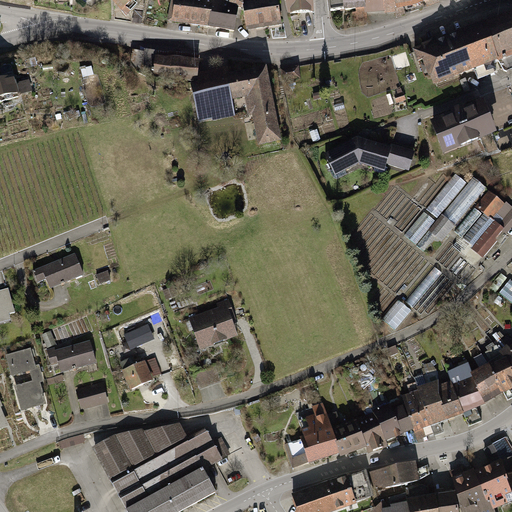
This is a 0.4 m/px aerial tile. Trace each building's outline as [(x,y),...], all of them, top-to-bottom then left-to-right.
[(107,0),(123,19),(136,8),(130,2),(132,0),(107,0)] [(172,0),(168,26),(233,35),(240,8),(238,0),(172,0)] [(271,0),(238,0),(240,8),(243,30),(275,26),(271,0)] [(312,0),(286,0),(289,16),(313,15),(312,0)] [(326,0),(328,15),(337,14),(361,12),(362,18),(392,16),(430,0),(326,0)] [(511,14),(413,52),(427,90),(511,57),(511,14)] [(197,63),(155,56),(152,73),(194,81),(197,63)] [(284,78),(302,76),(301,67),(283,68),(284,78)] [(201,81),(188,84),(196,122),(233,113),(231,104),(244,102),(256,148),(280,143),(264,70),(228,77),(226,71),(200,76),(201,81)] [(9,79),(0,81),(0,98),(13,95),(9,79)] [(451,115),(430,123),(442,156),(494,136),(482,103),(462,110),(461,107),(449,111),(451,115)] [(355,141),(323,157),(334,180),(358,168),(382,174),(385,167),(408,174),(415,153),(392,147),(390,152),(355,141)] [(468,187),(457,177),(426,211),(485,261),(511,230),(511,209),(473,180),(468,187)] [(81,279),(72,255),(29,271),(34,284),(43,281),(47,291),(81,279)] [(511,301),(511,279),(501,293),(511,301)] [(6,291),(0,292),(0,319),(13,316),(6,291)] [(215,311),(188,320),(198,351),(233,339),(229,327),(235,325),(227,301),(213,306),(215,311)] [(396,330),(412,312),(400,301),(384,319),(396,330)] [(151,315),(119,327),(129,356),(150,348),(144,333),(156,329),(151,315)] [(48,348),(57,344),(52,331),(43,335),(48,348)] [(94,365),(88,343),(55,351),(54,349),(45,351),(49,367),(55,365),(57,374),(94,365)] [(506,347),(497,353),(511,382),(511,356),(507,349),(506,347)] [(30,351),(5,358),(10,378),(28,373),(31,383),(11,388),(18,413),(43,406),(37,385),(43,383),(38,366),(34,367),(30,351)] [(511,382),(501,360),(485,369),(498,398),(511,391),(511,382)] [(142,365),(120,374),(127,391),(149,382),(142,365)] [(467,367),(445,374),(459,415),(480,408),(469,375),(467,367)] [(216,368),(192,376),(197,392),(221,384),(216,368)] [(485,369),(469,375),(480,408),(498,398),(485,369)] [(102,383),(75,389),(80,411),(107,405),(102,383)] [(448,385),(432,390),(443,423),(459,415),(448,385)] [(431,388),(398,398),(410,435),(443,423),(432,390),(431,388)] [(0,430),(10,427),(0,397),(0,430)] [(305,428),(297,433),(306,466),(337,458),(329,430),(322,405),(312,407),(314,416),(302,419),(305,428)] [(401,406),(388,410),(397,437),(409,433),(401,406)] [(388,410),(354,422),(362,450),(397,439),(397,437),(388,410)] [(354,422),(329,430),(337,461),(362,450),(354,422)] [(90,450),(121,511),(178,511),(210,495),(198,473),(222,462),(204,431),(186,442),(178,425),(143,434),(142,432),(116,436),(90,450)] [(85,436),(61,441),(63,449),(87,444),(85,436)] [(511,451),(504,439),(485,450),(490,464),(500,460),(502,473),(511,470),(511,451)] [(500,460),(490,464),(473,471),(490,511),(510,504),(502,476),(502,473),(500,460)] [(411,462),(372,472),(377,492),(416,482),(411,462)] [(490,511),(473,471),(464,473),(463,469),(449,474),(459,511),(490,511)] [(511,511),(511,474),(502,476),(510,504),(511,511)] [(358,475),(288,499),(292,511),(339,511),(368,502),(358,475)] [(409,500),(431,496),(429,487),(408,491),(409,500)] [(456,511),(452,493),(402,502),(404,511),(456,511)] [(404,511),(402,502),(379,507),(380,511),(404,511)]
